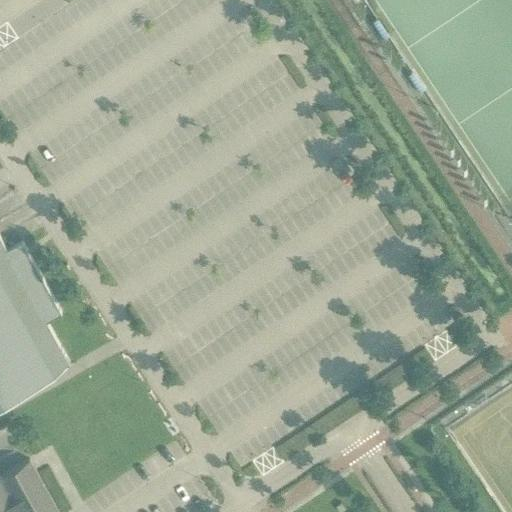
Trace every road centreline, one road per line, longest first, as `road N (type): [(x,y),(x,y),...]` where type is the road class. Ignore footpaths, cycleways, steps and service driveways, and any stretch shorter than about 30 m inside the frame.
road 1 (unclassified): [(0,145),(243,507),(350,435)]
road 2 (unclassified): [(490,342),(350,435)]
